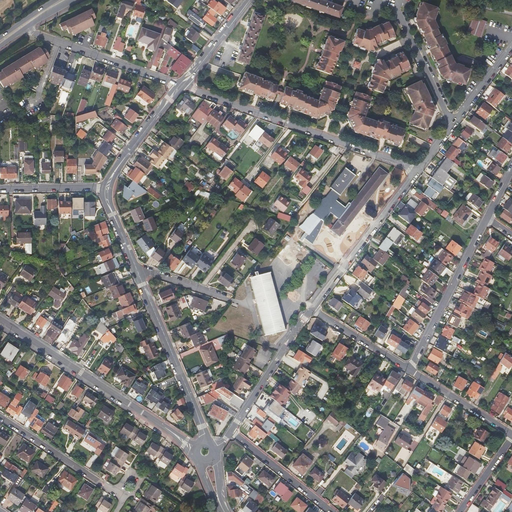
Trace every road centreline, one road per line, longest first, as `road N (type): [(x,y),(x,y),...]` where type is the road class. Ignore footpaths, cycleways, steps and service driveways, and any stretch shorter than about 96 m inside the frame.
road 1 (residential): [(418,169),(181,85)]
road 2 (tertiary): [(194,449),(0,319)]
road 3 (residential): [(136,267),(207,441)]
road 4 (residential): [(310,309),(418,169)]
road 5 (residential): [(487,217),(408,369)]
road 6 (residential): [(181,85),(24,28)]
road 7 (residential): [(230,431),(310,309)]
road 8 (residential): [(114,491),(0,416)]
road 9 (residential): [(230,431),(331,511)]
road 10 (residential): [(181,85),(108,188)]
road 11 (residential): [(452,125),(399,13)]
road 12 (residential): [(511,433),(408,369)]
